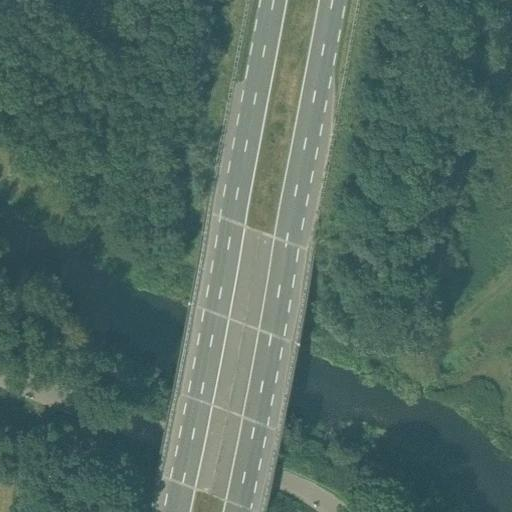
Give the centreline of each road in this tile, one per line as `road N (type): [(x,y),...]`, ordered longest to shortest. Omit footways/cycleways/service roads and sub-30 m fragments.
road 1 (primary): [(271,0),(175,511)]
road 2 (primary): [(239,511),(332,0)]
road 3 (unclassified): [(339,511),(275,477),(0,374)]
